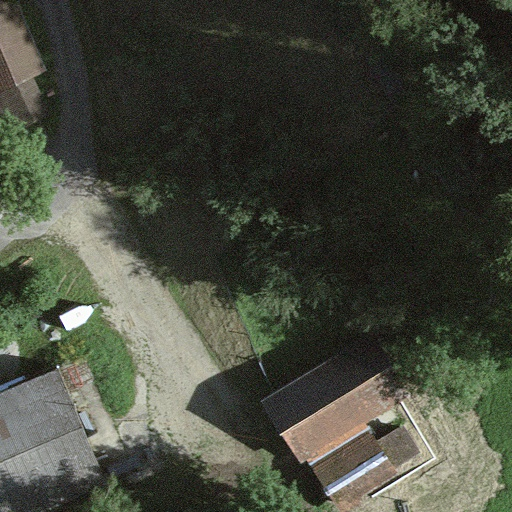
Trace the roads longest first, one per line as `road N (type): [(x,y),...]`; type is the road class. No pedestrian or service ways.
road 1 (track): [(345,0),(476,200),(511,233)]
road 2 (track): [(93,188),(58,0)]
